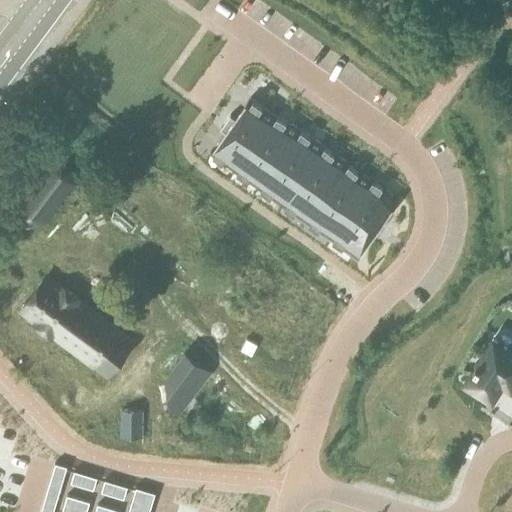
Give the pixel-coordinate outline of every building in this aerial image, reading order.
[(226,131),(211,152),(356,257),(396,201),(251,97),(236,118),(231,114),(221,128),(226,131)] [(44,163),(15,202),(17,218),(26,225),(42,223),(72,184),(69,168),(60,161),(44,163)] [(48,275),(21,310),(94,366),(109,377),(109,376),(108,375),(133,341),(135,342),(121,331),(121,330),(48,275)] [(475,367),(466,381),(471,384),(479,390),(492,398),(503,381),(511,386),(511,384),(511,351),(493,339),(490,345),(484,353),(478,363),(476,362),(474,366),(475,367)] [(185,352),(166,377),(170,406),(179,413),(211,371),(185,352)] [(128,368),(123,375),(137,387),(143,380),(128,368)] [(68,418),(92,419),(92,397),(68,396),(68,418)] [(121,436),(143,436),(143,433),(143,410),(143,408),(121,408),(121,410),(121,436)] [(56,462),(40,511),(53,511),(67,466),(56,462)] [(75,470),(71,482),(94,488),(97,477),(75,470)] [(105,479),(102,491),(124,498),(128,486),(105,479)] [(136,487),(128,511),(141,511),(148,490),(136,487)] [(67,494),(61,511),(86,511),(90,501),(67,494)] [(98,503),(95,511),(119,511),(120,510),(98,503)]
